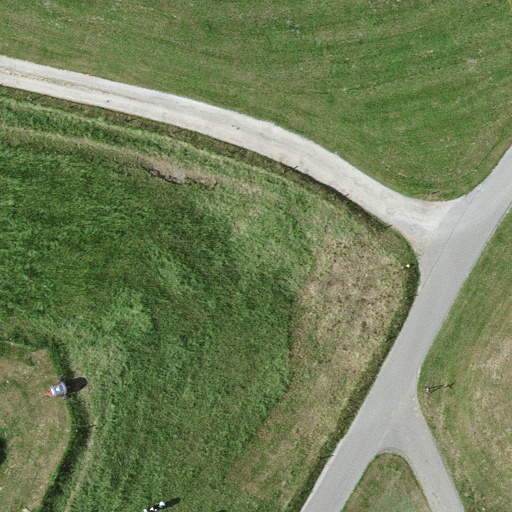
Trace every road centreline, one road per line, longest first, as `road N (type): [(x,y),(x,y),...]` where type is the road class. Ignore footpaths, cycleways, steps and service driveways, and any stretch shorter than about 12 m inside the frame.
road 1 (track): [(461,247),(324,165),(186,113),(0,68)]
road 2 (unclassified): [(379,409),(482,208),(511,169)]
road 3 (unclassified): [(379,409),(415,436),(446,511)]
